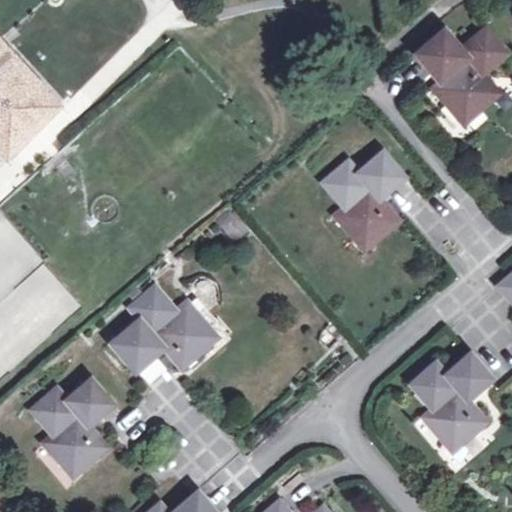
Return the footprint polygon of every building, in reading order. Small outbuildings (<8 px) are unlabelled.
[(481,97),(493,87),(482,74),(507,53),(485,27),(460,47),(444,30),(415,54),(439,83),(441,85),(446,81),(450,87),(439,96),(463,123),(487,104),(481,97)] [(0,149),(5,155),(57,104),(0,41),(0,149)] [(433,88),(439,96),(450,87),(446,81),(441,85),(439,83),(433,88)] [(499,94),(493,87),(481,97),(487,104),(499,94)] [(375,203),(380,199),(386,193),(405,178),(382,151),(357,172),(347,160),(321,182),(343,207),(334,215),(353,237),(359,232),(370,244),(398,220),(385,206),(381,209),(375,203)] [(385,206),(380,199),(375,203),(381,209),(385,206)] [(222,226),(235,240),(247,229),(235,216),(222,226)] [(363,249),(370,244),(359,232),(353,237),(363,249)] [(511,271),(497,284),(511,301),(511,271)] [(199,333),(206,327),(185,301),(175,309),(154,285),(128,307),(139,318),(110,343),(135,372),(163,347),(167,343),(172,348),(168,352),(181,368),(208,344),(199,333)] [(215,337),(206,327),(199,333),(208,344),(215,337)] [(167,343),(163,347),(168,352),(172,348),(167,343)] [(139,375),(153,389),(176,367),(162,352),(139,375)] [(464,401),(468,398),(493,377),(471,353),(447,371),(436,360),(410,382),(431,407),(422,415),(441,438),(448,432),(458,444),(487,420),(474,405),(470,408),(464,401)] [(83,429),(87,425),(97,417),(111,404),(89,378),(64,399),(55,387),(30,408),(51,434),(42,442),(61,465),(68,459),(77,469),(106,446),(93,432),(89,435),(83,429)] [(474,405),(468,398),(464,401),(470,408),(474,405)] [(93,432),(87,425),(83,429),(89,435),(93,432)] [(451,450),(458,444),(448,432),(441,438),(451,450)] [(70,476),(77,469),(68,459),(61,465),(70,476)] [(214,511),(197,491),(170,511),(165,511),(159,503),(148,511),(214,511)] [(289,511),(278,499),(263,511),(327,511),(321,505),(312,511),(289,511)]
